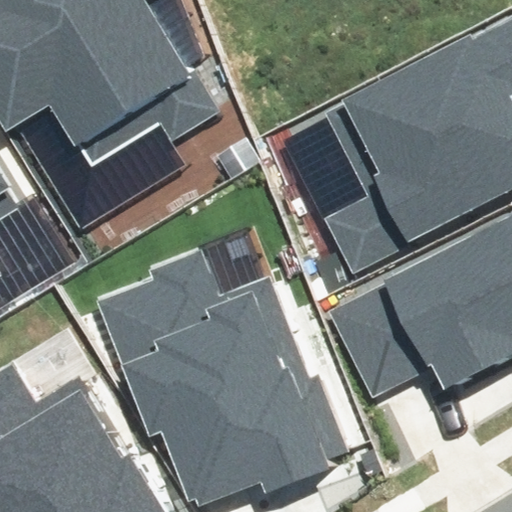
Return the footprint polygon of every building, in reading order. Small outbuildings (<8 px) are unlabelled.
[(0,0),(0,111),(6,122),(52,95),(91,162),(163,120),(174,139),(222,111),(197,69),(189,73),(145,0),(0,0)] [(511,25),(473,44),(468,33),(320,108),(366,198),(326,218),(354,273),(511,193),(511,25)] [(0,226),(27,210),(0,166),(0,277),(6,274),(0,263),(0,226)] [(511,221),(332,310),(374,395),(433,366),(445,390),(511,356),(511,221)] [(225,293),(207,241),(139,264),(142,273),(86,292),(140,449),(164,441),(184,498),(200,493),(201,498),(267,475),(271,487),(330,467),(326,455),(345,449),(321,380),(305,386),(268,278),(225,293)] [(168,511),(135,458),(127,462),(78,383),(40,406),(11,359),(0,365),(0,511),(168,511)]
